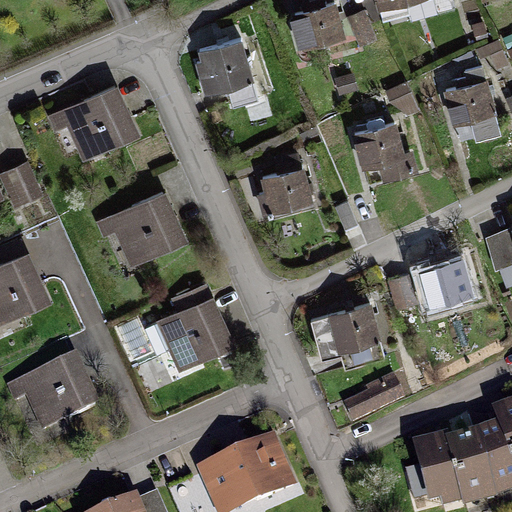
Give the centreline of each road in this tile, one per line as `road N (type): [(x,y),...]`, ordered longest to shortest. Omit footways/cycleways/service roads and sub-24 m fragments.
road 1 (residential): [(295,379),(0,510)]
road 2 (residential): [(134,35),(264,304)]
road 3 (residential): [(264,304),(511,197)]
road 4 (residential): [(511,362),(323,460)]
road 5 (residential): [(0,92),(134,35)]
